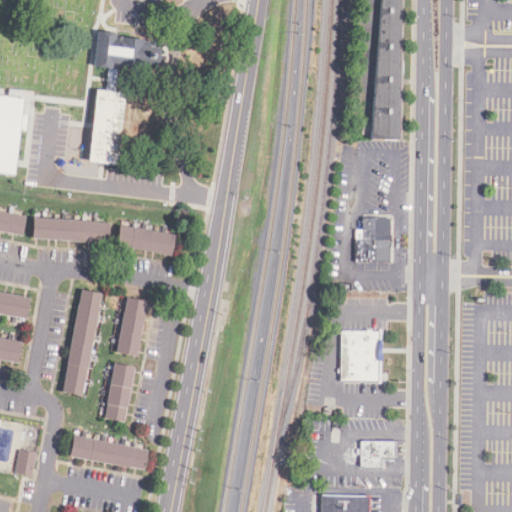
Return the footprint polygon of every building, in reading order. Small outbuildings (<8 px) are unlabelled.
[(403,139),(404,0),(384,0),(374,138),(403,139)] [(159,67),(161,40),(93,34),(91,67),(108,68),(106,90),(122,92),(124,65),(159,67)] [(100,89),(130,92),(120,165),(90,162),(100,89)] [(0,95),(25,98),(16,174),(0,172),(0,95)] [(28,217),(0,211),(0,232),(24,237),(28,217)] [(111,221),(34,217),(33,239),(110,242),(111,221)] [(389,218),(361,218),(361,262),(389,262),(389,218)] [(178,235),(122,225),(118,247),(174,256),(178,235)] [(105,293),(84,289),(64,392),(85,396),(105,293)] [(0,314),(28,319),(32,298),(0,292),(0,314)] [(117,353),(138,357),(148,302),(127,298),(117,353)] [(340,331),(340,382),(382,382),(382,331),(340,331)] [(25,342),(0,337),(0,359),(21,363),(25,342)] [(105,418),(127,423),(137,367),(115,363),(105,418)] [(72,457),(149,471),(152,450),(76,436),(72,457)] [(359,441),(359,468),(386,468),(386,460),(396,460),(396,441),(359,441)] [(35,477),(38,453),(20,450),(16,474),(35,477)] [(367,511),(368,496),(319,495),(318,511),(367,511)]
